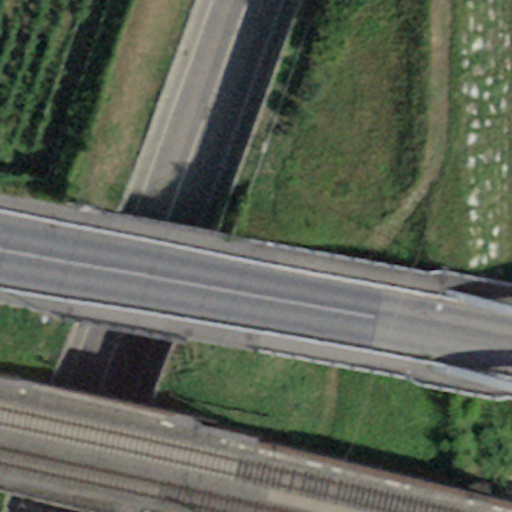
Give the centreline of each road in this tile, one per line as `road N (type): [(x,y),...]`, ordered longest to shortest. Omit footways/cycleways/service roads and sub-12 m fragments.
road 1 (secondary): [(247,0),(55,511)]
road 2 (primary): [(0,254),(511,338)]
